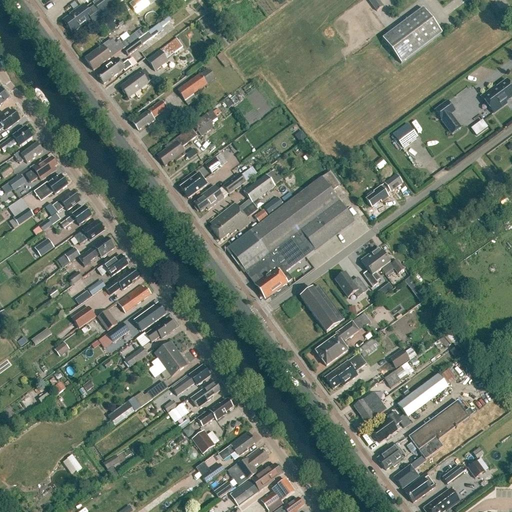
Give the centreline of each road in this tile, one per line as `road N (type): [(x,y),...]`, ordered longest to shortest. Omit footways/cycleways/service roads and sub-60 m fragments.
road 1 (unclassified): [(324,511),(0,70)]
road 2 (secondary): [(252,320),(10,0)]
road 3 (residential): [(252,320),(511,129)]
road 4 (secondary): [(392,511),(252,320)]
